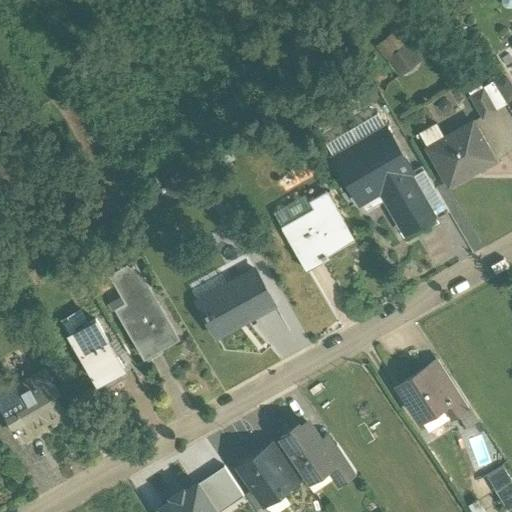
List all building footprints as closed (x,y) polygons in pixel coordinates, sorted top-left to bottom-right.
[(377,50),(402,78),(421,62),(397,33),(377,50)] [(498,86),(509,103),(511,101),(511,87),(508,80),(498,86)] [(495,115),(483,93),(471,100),(483,122),(495,115)] [(472,126),(427,152),(449,190),(494,164),(472,126)] [(386,132),(367,143),(368,145),(336,163),(351,190),(359,185),(366,198),(391,184),(397,194),(387,200),(406,234),(435,217),(420,190),(386,132)] [(172,197),(183,194),(175,168),(163,172),(172,197)] [(430,185),(420,190),(438,222),(448,216),(430,185)] [(325,194),(308,203),(312,210),(280,228),(303,270),(352,242),(325,194)] [(20,271),(36,263),(27,245),(11,253),(20,271)] [(173,338),(132,265),(114,275),(130,303),(116,310),(142,356),(155,348),(173,338)] [(253,270),(196,302),(203,315),(202,316),(214,338),(273,306),(253,270)] [(103,337),(94,321),(68,337),(96,384),(100,382),(120,370),(122,368),(103,337)] [(137,366),(114,331),(103,337),(122,368),(120,370),(123,374),(137,366)] [(155,348),(142,356),(146,363),(159,355),(155,348)] [(123,374),(120,370),(100,382),(107,393),(127,381),(123,374)] [(438,388),(427,371),(398,390),(421,425),(448,407),(456,419),(469,410),(450,380),(438,388)] [(45,373),(28,383),(25,382),(16,387),(15,390),(14,391),(23,407),(6,417),(15,432),(13,433),(15,436),(17,435),(22,444),(49,428),(50,431),(53,429),(51,427),(65,419),(53,397),(57,394),(45,373)] [(12,385),(0,391),(0,406),(6,417),(23,407),(14,391),(15,390),(12,385)] [(307,428),(300,433),(298,430),(284,439),(286,442),(279,446),(301,479),(306,486),(328,472),(334,468),(326,456),(307,428)] [(301,479),(280,447),(269,454),(291,486),(301,479)] [(356,479),(336,449),(326,456),(334,468),(328,472),(340,490),(356,479)] [(291,486),(269,454),(269,455),(269,454),(258,462),(256,459),(238,472),(263,509),(264,509),(276,500),(293,488),(291,486)] [(229,511),(244,502),(224,473),(198,489),(213,511),(229,511)] [(511,511),(511,488),(503,474),(488,483),(504,511),(511,511)] [(213,511),(198,489),(185,498),(183,495),(172,502),(174,505),(163,511),(213,511)] [(276,500),(264,509),(266,511),(271,511),(280,506),(276,500)]
